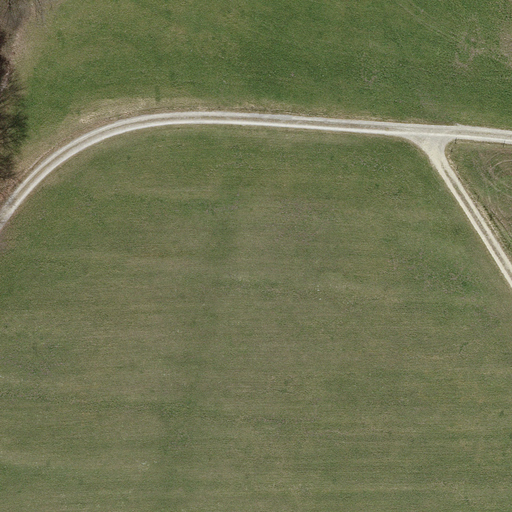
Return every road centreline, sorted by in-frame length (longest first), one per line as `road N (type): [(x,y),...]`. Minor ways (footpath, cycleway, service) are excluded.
road 1 (track): [(0,222),(64,155),(128,124),(206,118),(511,139)]
road 2 (track): [(423,132),(511,271)]
